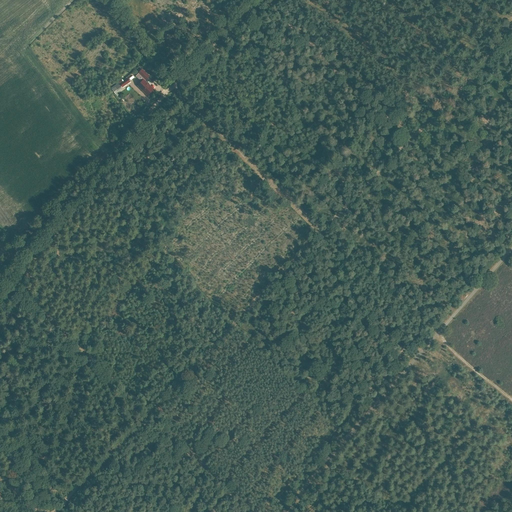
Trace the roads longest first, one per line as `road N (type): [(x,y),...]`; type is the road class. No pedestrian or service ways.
road 1 (track): [(511,34),(52,511)]
road 2 (track): [(0,267),(257,511)]
road 3 (track): [(174,86),(0,265)]
road 4 (track): [(174,86),(321,230)]
